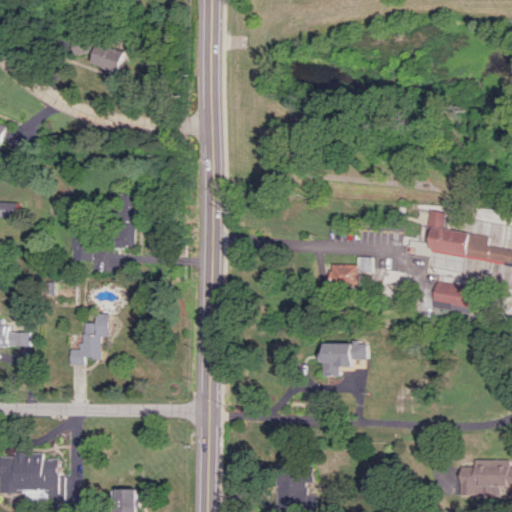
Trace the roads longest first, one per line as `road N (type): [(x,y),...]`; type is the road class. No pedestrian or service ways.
road 1 (secondary): [(206,511),(210,0)]
road 2 (residential): [(511,414),(490,424),(208,410)]
road 3 (residential): [(209,123),(136,130),(59,99),(0,48)]
road 4 (residential): [(208,410),(0,407)]
